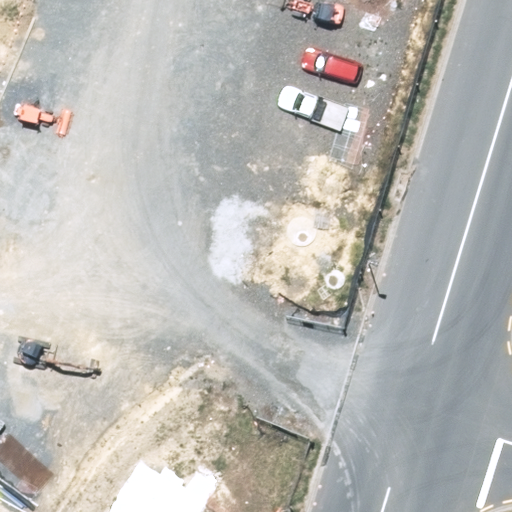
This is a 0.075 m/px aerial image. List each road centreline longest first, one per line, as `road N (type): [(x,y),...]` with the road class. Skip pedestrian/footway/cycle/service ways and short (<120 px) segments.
road 1 (unknown): [(0,289),(411,411)]
road 2 (residential): [(511,81),(411,411)]
